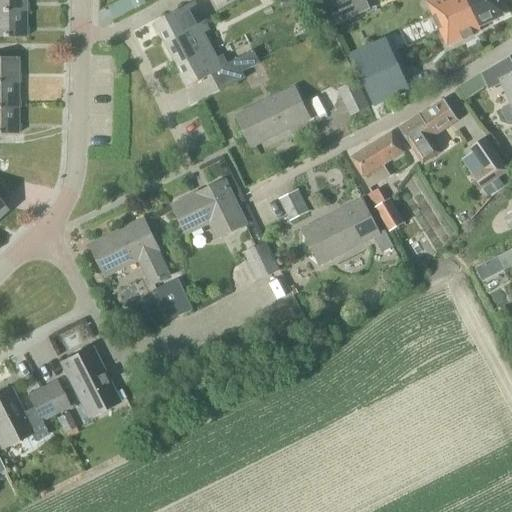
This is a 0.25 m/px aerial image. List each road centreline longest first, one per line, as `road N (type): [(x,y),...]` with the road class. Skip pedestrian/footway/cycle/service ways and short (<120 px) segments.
road 1 (residential): [(280,285),(118,362),(74,269),(42,230)]
road 2 (residential): [(245,197),(511,46)]
road 3 (residential): [(42,230),(73,179),(83,35)]
road 4 (residential): [(182,149),(136,47),(126,38),(83,35)]
